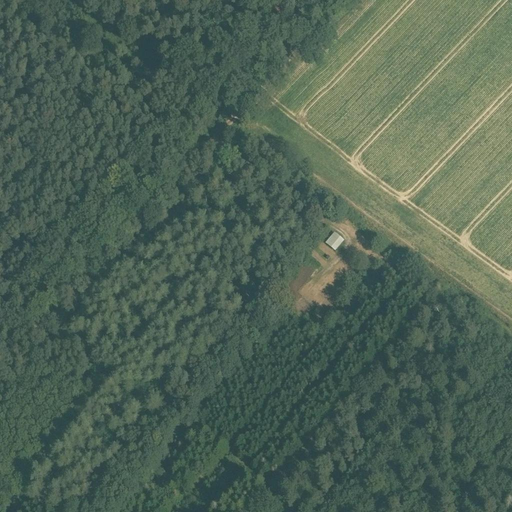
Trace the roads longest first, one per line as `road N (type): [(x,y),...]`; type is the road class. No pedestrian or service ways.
road 1 (track): [(0,364),(224,128)]
road 2 (track): [(224,128),(347,0)]
